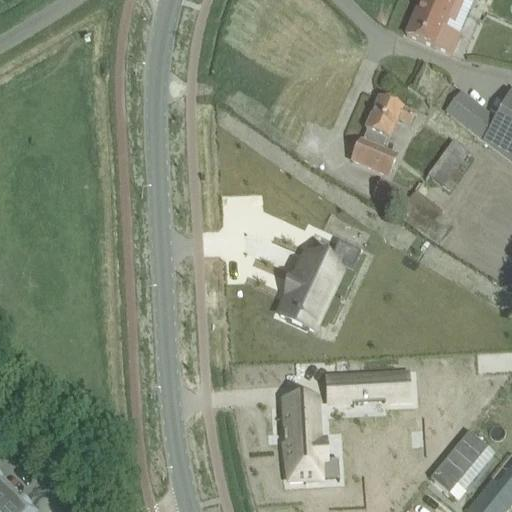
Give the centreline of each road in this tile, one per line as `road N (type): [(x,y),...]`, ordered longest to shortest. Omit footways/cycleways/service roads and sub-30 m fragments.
road 1 (tertiary): [(189,508),(158,200),(156,88),(170,0)]
road 2 (unclassified): [(120,511),(0,416)]
